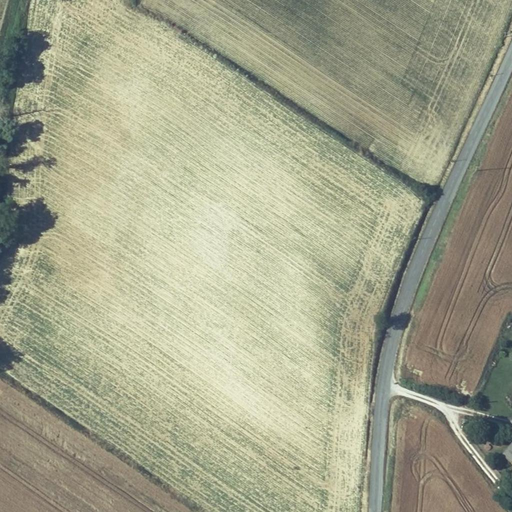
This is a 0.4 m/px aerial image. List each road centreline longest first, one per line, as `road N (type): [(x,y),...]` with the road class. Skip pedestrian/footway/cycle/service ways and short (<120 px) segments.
road 1 (tertiary): [(511,57),(399,311),(383,387),(374,511)]
road 2 (track): [(511,424),(383,387)]
